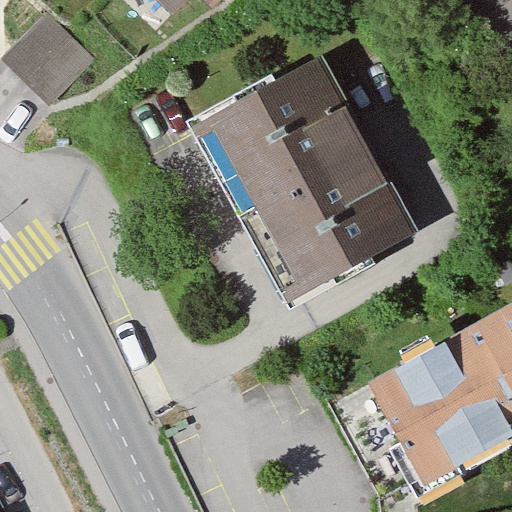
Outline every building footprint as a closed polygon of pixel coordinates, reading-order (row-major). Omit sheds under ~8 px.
[(192,0),(123,0),(159,34),(192,0)] [(64,44),(36,17),(0,53),(0,76),(16,92),(64,44)] [(310,78),(185,148),(281,317),(405,246),(310,78)] [(511,293),(458,321),(508,418),(511,415),(511,293)] [(458,321),(349,379),(398,473),(508,418),(458,321)]
